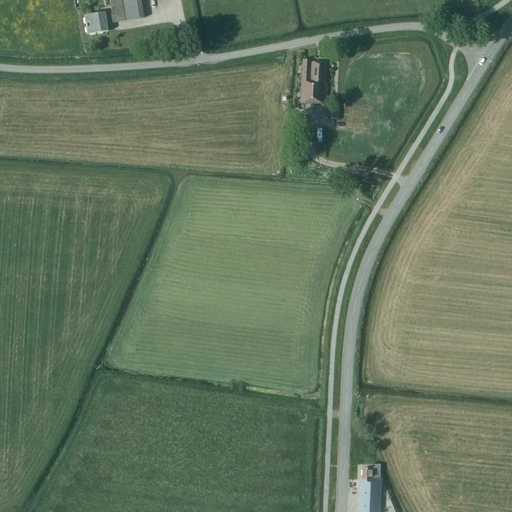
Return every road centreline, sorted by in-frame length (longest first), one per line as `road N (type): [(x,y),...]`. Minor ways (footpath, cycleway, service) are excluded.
road 1 (unclassified): [(484,62),(430,29),(406,26),(174,62),(0,67)]
road 2 (secondary): [(340,511),(352,323),(366,269),(484,62)]
